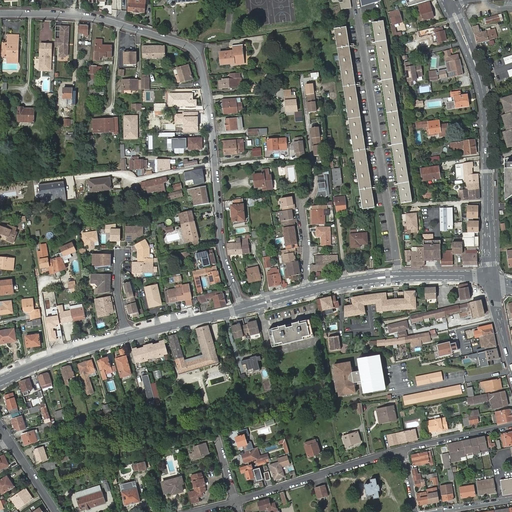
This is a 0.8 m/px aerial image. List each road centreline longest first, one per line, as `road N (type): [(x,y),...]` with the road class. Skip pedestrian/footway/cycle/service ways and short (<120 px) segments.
road 1 (unclassified): [(0,13),(86,16),(194,50),(211,125),(221,245),(242,309)]
road 2 (secondary): [(448,1),(485,104),(491,279)]
road 3 (residential): [(306,291),(300,208),(315,187),(302,81)]
road 4 (secondary): [(306,291),(410,275),(491,279)]
road 5 (residential): [(236,501),(404,448)]
road 6 (secondary): [(0,381),(127,336)]
